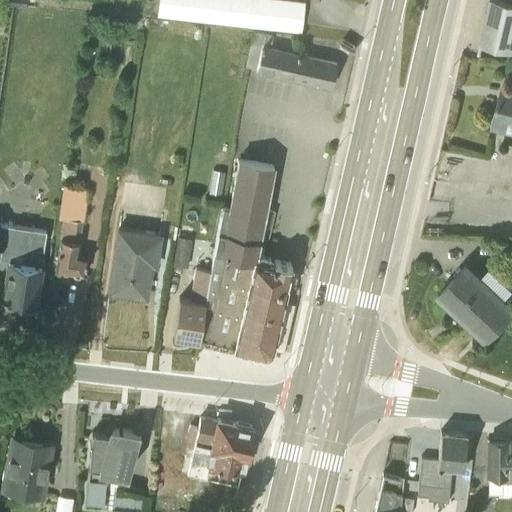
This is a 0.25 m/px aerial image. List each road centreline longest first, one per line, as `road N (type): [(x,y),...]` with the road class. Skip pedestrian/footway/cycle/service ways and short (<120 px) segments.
road 1 (primary): [(392,0),(299,397)]
road 2 (primary): [(353,362),(435,0)]
road 3 (residential): [(0,365),(299,397)]
road 4 (residential): [(469,406),(441,381),(353,362)]
road 5 (residential): [(342,405),(469,406)]
